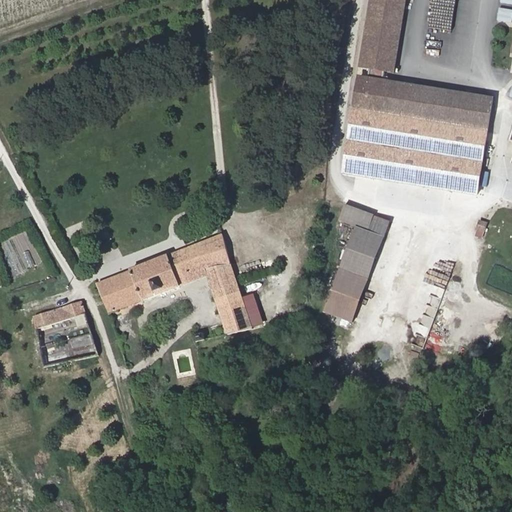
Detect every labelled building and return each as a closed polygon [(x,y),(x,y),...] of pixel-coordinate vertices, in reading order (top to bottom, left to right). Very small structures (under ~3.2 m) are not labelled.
[(395,73),(406,0),(372,0),(361,67),(370,69),(395,73)] [(443,43),(446,34),(428,29),(426,38),(443,43)] [(384,81),(386,72),(370,69),(368,79),(360,77),(355,110),(488,131),(494,99),(384,81)] [(396,207),(380,201),(375,216),(391,222),(396,207)] [(370,280),(391,222),(375,216),(354,274),(370,280)] [(475,236),(483,238),(487,221),(478,220),(475,236)] [(232,264),(223,235),(99,284),(111,313),(208,276),(228,334),(253,328),(232,264)] [(448,236),(443,247),(456,253),(461,241),(448,236)] [(355,320),(370,280),(354,274),(344,270),(329,310),(355,320)] [(100,356),(83,302),(30,319),(33,330),(38,329),(45,368),(100,356)] [(206,340),(204,333),(194,335),(196,343),(206,340)]
